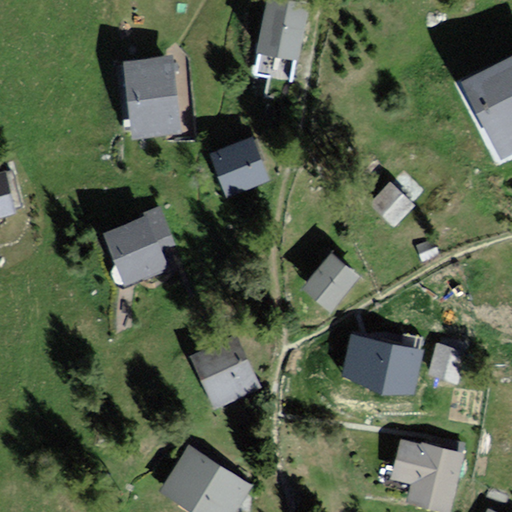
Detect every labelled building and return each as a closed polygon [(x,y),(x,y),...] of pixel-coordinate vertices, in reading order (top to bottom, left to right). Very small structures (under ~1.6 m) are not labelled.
[(289,9),(250,2),(239,65),(278,72),(289,9)] [(179,55),(131,61),(141,138),(188,132),(179,55)] [(511,66),(483,82),(511,137),(511,66)] [(263,134),(222,150),(239,194),(280,179),(263,134)] [(3,177),(0,177),(0,214),(12,211),(3,177)] [(424,200),(401,181),(382,205),(405,223),(424,200)] [(180,264),(159,213),(109,234),(131,284),(180,264)] [(373,274),(343,251),(317,285),(347,309),(373,274)] [(275,386),(252,337),(207,358),(231,407),(275,386)] [(477,353),(447,345),(439,374),(469,382),(477,353)] [(413,379),(352,374),(349,407),(410,412),(413,379)] [(468,511),(481,450),(411,435),(402,479),(428,484),(424,505),(456,511),(468,511)] [(172,490),(208,511),(255,511),(271,485),(201,443),(172,490)]
